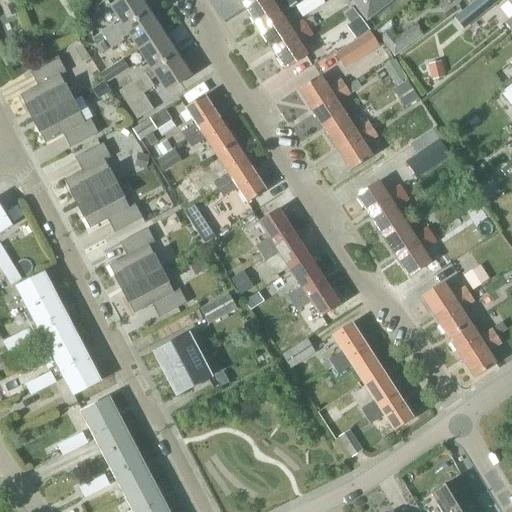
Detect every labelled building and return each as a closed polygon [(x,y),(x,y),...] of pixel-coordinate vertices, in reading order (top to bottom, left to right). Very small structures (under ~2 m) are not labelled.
[(106,40),(150,12),(142,0),(120,0),(111,7),(121,23),(115,27),(113,24),(101,32),(106,40)] [(257,0),(246,8),(259,29),(281,15),(272,1),(272,0),(257,0)] [(321,0),(307,0),(299,6),(305,16),(324,4),(321,0)] [(350,0),(367,22),(395,0),(350,0)] [(511,0),(477,0),(487,11),(500,0),(508,0),(509,1),(511,4),(511,17),(505,23),(511,30),(511,28),(511,0)] [(462,28),(483,11),(475,2),(455,18),(462,28)] [(15,3),(7,7),(12,18),(20,15),(15,3)] [(361,19),(353,9),(344,16),(351,26),(361,19)] [(138,50),(164,33),(150,12),(106,40),(112,48),(124,41),(122,38),(128,34),(138,50)] [(273,50),(308,28),(304,21),(290,29),(282,17),(261,31),(273,50)] [(348,28),(356,39),(369,30),(361,19),(351,26),(348,28)] [(418,22),(388,41),(396,55),(427,36),(418,22)] [(299,43),(312,34),(308,28),(273,50),(286,70),(307,56),(299,43)] [(379,47),(370,31),(335,53),(345,69),(379,47)] [(133,82),(177,54),(164,33),(138,50),(148,65),(142,69),(140,66),(128,74),(133,82)] [(96,47),(101,55),(108,50),(104,42),(96,47)] [(75,48),(83,62),(90,58),(83,44),(75,48)] [(166,92),(192,76),(177,54),(133,82),(119,92),(137,120),(153,110),(143,94),(154,87),(150,80),(156,76),(166,92)] [(33,120),(73,99),(61,76),(67,73),(59,58),(31,73),(37,86),(20,95),(33,120)] [(407,78),(395,60),(383,67),(395,85),(407,78)] [(445,77),(441,61),(428,64),(431,80),(445,77)] [(117,76),(112,67),(100,74),(104,80),(106,83),(117,76)] [(311,109),(346,87),(342,80),(328,89),(320,76),(299,90),(311,109)] [(98,100),(111,92),(106,83),(104,80),(91,88),(98,100)] [(393,90),(405,109),(419,100),(407,80),(393,90)] [(311,109),(323,129),(345,115),(337,102),(350,94),(346,87),(311,109)] [(187,140),(219,119),(204,96),(186,108),(196,124),(182,132),(187,140)] [(70,148),(98,133),(91,119),(85,122),(73,99),(33,120),(46,144),(63,135),(70,148)] [(158,129),(150,118),(132,130),(139,141),(158,129)] [(215,154),(234,142),(219,119),(187,140),(192,147),(205,138),(215,154)] [(338,152),(373,130),(369,123),(355,131),(347,119),(325,132),(338,152)] [(364,145),(377,136),(373,130),(338,152),(350,171),(372,158),(364,145)] [(450,157),(439,139),(405,161),(417,179),(450,157)] [(157,147),(163,156),(172,149),(167,141),(157,147)] [(77,205),(117,184),(105,161),(111,158),(104,143),(75,158),(82,171),(64,180),(77,205)] [(219,189),(251,168),(236,145),(218,157),(228,173),(214,182),(219,189)] [(182,161),(174,149),(172,149),(163,156),(156,160),(163,173),(182,161)] [(150,156),(137,153),(134,166),(146,169),(150,156)] [(248,203),(266,191),(251,168),(219,189),(224,196),(237,188),(248,203)] [(190,204),(202,196),(190,177),(177,186),(190,204)] [(477,188),(487,202),(500,192),(491,178),(477,188)] [(370,215),(404,193),(400,186),(387,195),(378,182),(357,196),(370,215)] [(77,205),(90,229),(107,220),(114,233),(143,218),(135,204),(129,207),(117,184),(77,205)] [(395,208),(409,199),(404,193),(370,215),(382,235),(404,221),(395,208)] [(160,207),(155,198),(142,205),(147,214),(160,207)] [(205,245),(216,238),(195,205),(184,212),(205,245)] [(0,232),(10,226),(0,209),(0,232)] [(278,210),(259,222),(270,237),(256,246),(261,253),(293,233),(278,210)] [(397,258),(432,235),(428,228),(414,237),(406,224),(384,238),(397,258)] [(122,290),(162,269),(150,246),(155,243),(148,228),(119,243),(126,256),(109,265),(122,290)] [(289,268),(308,256),(293,233),(261,253),(266,261),(279,252),(289,268)] [(432,235),(397,258),(409,277),(431,263),(423,250),(436,242),(432,235)] [(15,268),(8,255),(0,260),(0,267),(4,274),(15,268)] [(189,265),(195,276),(208,269),(202,258),(189,265)] [(293,303),(325,282),(310,259),(291,271),(302,287),(288,296),(293,303)] [(261,261),(253,267),(256,272),(265,266),(261,261)] [(464,276),(473,290),(490,280),(481,266),(464,276)] [(15,268),(4,274),(11,286),(22,280),(15,268)] [(122,290),(134,314),(152,305),(158,318),(187,303),(180,289),(174,292),(162,269),(122,290)] [(240,294),(251,287),(242,273),(231,280),(240,294)] [(29,310),(55,296),(44,275),(18,288),(29,310)] [(321,317),(340,305),(325,282),(293,303),(298,310),(311,302),(321,317)] [(435,317),(470,294),(466,288),(452,296),(444,283),(422,297),(435,317)] [(237,309),(228,293),(199,309),(208,325),(237,309)] [(244,302),(250,311),(264,302),(258,293),(244,302)] [(461,310),(474,301),(470,294),(435,317),(447,336),(469,322),(461,310)] [(40,331),(66,317),(55,296),(29,310),(40,331)] [(51,352),(77,338),(66,317),(40,331),(51,352)] [(292,348),(313,335),(327,326),(321,317),(307,325),(305,323),(284,336),(292,348)] [(326,372),(335,367),(366,346),(352,323),(333,335),(343,351),(330,360),(329,359),(321,364),(326,372)] [(494,327),(499,335),(507,330),(502,323),(494,327)] [(462,359),(497,336),(493,330),(479,338),(471,326),(450,340),(462,359)] [(16,336),(22,346),(34,340),(28,329),(16,336)] [(9,353),(22,346),(16,336),(3,342),(9,353)] [(155,353),(166,374),(200,356),(189,336),(182,339),(182,340),(163,350),(163,349),(155,353)] [(488,352),(501,343),(497,336),(462,359),(475,378),(496,365),(488,352)] [(88,359),(77,338),(51,352),(58,364),(49,369),(51,372),(54,377),(62,373),(88,359)] [(291,368),(316,351),(308,340),(283,356),(291,368)] [(366,346),(335,367),(339,374),(353,366),(363,381),(381,369),(366,346)] [(176,393),(177,395),(184,391),(184,390),(203,380),(204,381),(210,377),(200,356),(166,374),(176,393)] [(74,395),(100,381),(88,359),(62,373),(74,395)] [(51,372),(38,378),(44,389),(56,383),(54,377),(51,372)] [(229,383),(223,372),(215,377),(221,387),(229,383)] [(366,417),(398,396),(384,373),(365,385),(375,401),(361,409),(366,417)] [(38,378),(25,385),(31,396),(44,389),(38,378)] [(395,431),(413,419),(398,396),(366,417),(371,424),(385,415),(395,431)] [(94,434),(120,421),(109,399),(83,413),(94,434)] [(105,456),(131,442),(120,421),(94,434),(105,456)] [(363,450),(349,430),(338,437),(352,457),(363,450)] [(83,433),(70,439),(76,450),(88,443),(83,433)] [(63,456),(76,450),(70,439),(58,446),(63,456)] [(116,477),(142,463),(131,442),(105,456),(116,477)] [(127,498),(153,484),(142,463),(116,477),(127,498)] [(92,481),(98,492),(110,485),(105,475),(92,481)] [(433,493),(444,511),(479,511),(477,511),(457,479),(433,493)] [(85,498),(98,492),(92,481),(79,488),(85,498)] [(150,511),(164,505),(153,484),(127,498),(134,510),(129,511),(150,511)]
